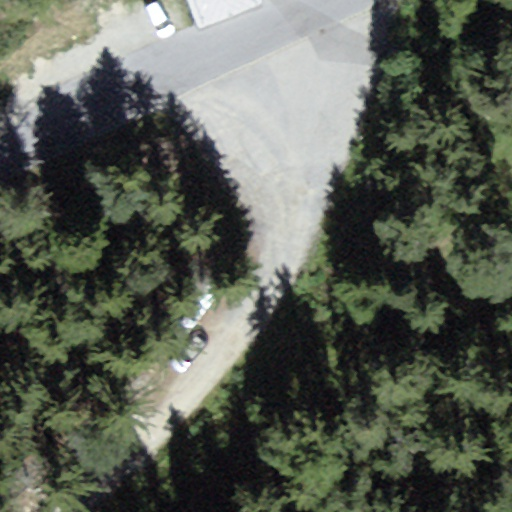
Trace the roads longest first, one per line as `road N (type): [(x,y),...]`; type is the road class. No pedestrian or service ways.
road 1 (track): [(296,27),(333,160),(287,266),(142,476),(91,511)]
road 2 (unclassified): [(350,0),(0,164)]
